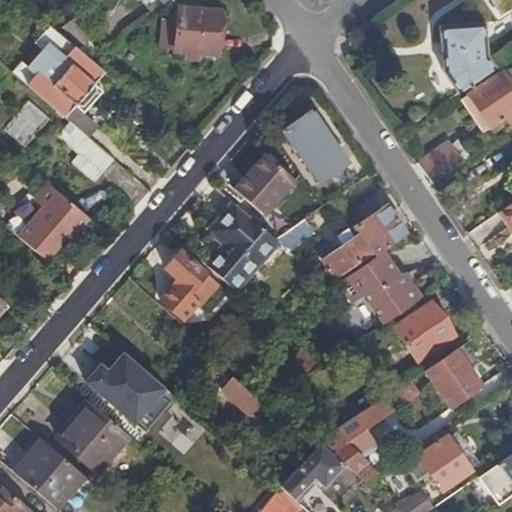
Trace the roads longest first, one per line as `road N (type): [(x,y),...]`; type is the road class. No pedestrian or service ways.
road 1 (residential): [(309,34),(0,398)]
road 2 (residential): [(309,34),(511,324)]
